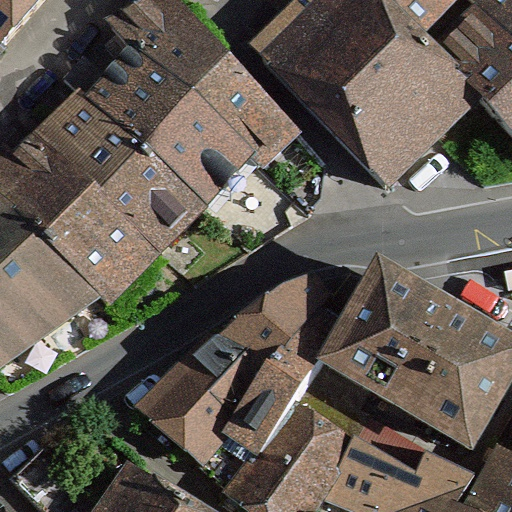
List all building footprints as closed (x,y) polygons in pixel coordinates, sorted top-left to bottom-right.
[(0,0),(0,50),(45,0),(0,0)] [(169,0),(149,0),(102,27),(123,57),(253,165),(294,133),(169,0)] [(286,0),(245,46),(390,196),(484,104),(433,48),(420,38),(460,0),(286,0)] [(511,0),(465,0),(462,5),(474,15),(511,48),(511,0)] [(511,48),(474,15),(433,48),(484,104),(511,134),(511,48)] [(253,165),(123,57),(82,104),(204,216),(253,165)] [(73,95),(30,141),(164,253),(204,216),(82,104),(73,95)] [(21,133),(0,156),(0,201),(111,310),(164,253),(30,141),(21,133)] [(0,383),(111,310),(0,201),(0,383)] [(511,384),(511,343),(373,259),(346,304),(311,363),(467,460),(511,384)] [(346,304),(312,276),(234,317),(311,363),(346,304)] [(267,442),(311,363),(234,317),(183,363),(267,442)] [(267,442),(183,363),(128,417),(218,501),(251,461),(267,442)] [(251,461),(218,501),(231,511),(325,511),(329,505),(339,511),(435,511),(452,505),(470,481),(426,457),(414,476),(302,409),(251,461)] [(511,511),(511,456),(499,450),(464,511),(511,511)] [(196,511),(124,467),(94,511),(196,511)]
